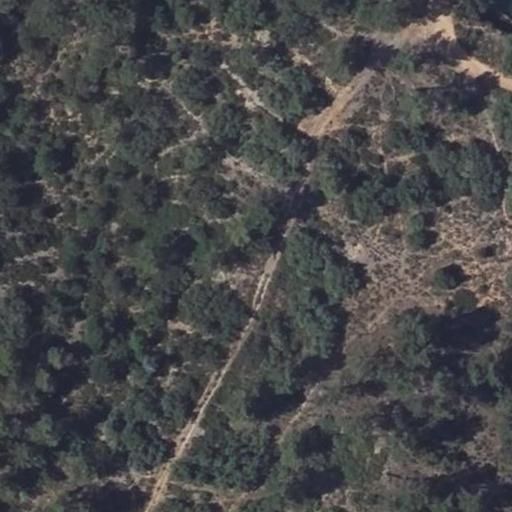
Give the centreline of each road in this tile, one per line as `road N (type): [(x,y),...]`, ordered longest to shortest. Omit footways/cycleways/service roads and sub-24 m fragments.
road 1 (track): [(146,511),(258,307),(325,121),(445,0)]
road 2 (track): [(511,82),(476,68),(423,0)]
